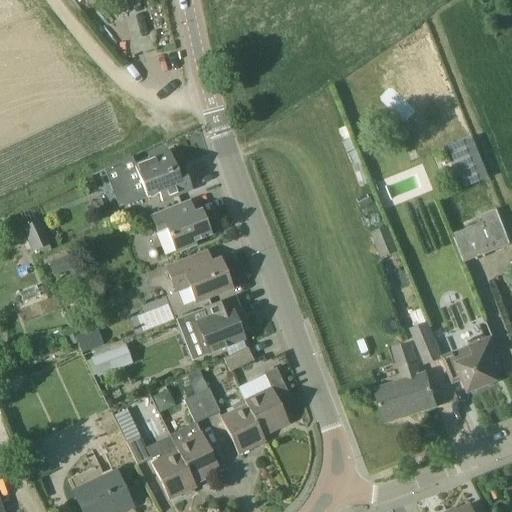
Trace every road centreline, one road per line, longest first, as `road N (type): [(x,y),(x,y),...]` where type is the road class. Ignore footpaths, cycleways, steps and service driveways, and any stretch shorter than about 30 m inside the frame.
road 1 (tertiary): [(331,504),(341,459),(211,91),(188,0)]
road 2 (track): [(211,91),(143,89),(80,46),(56,0)]
road 3 (residential): [(331,504),(511,430)]
